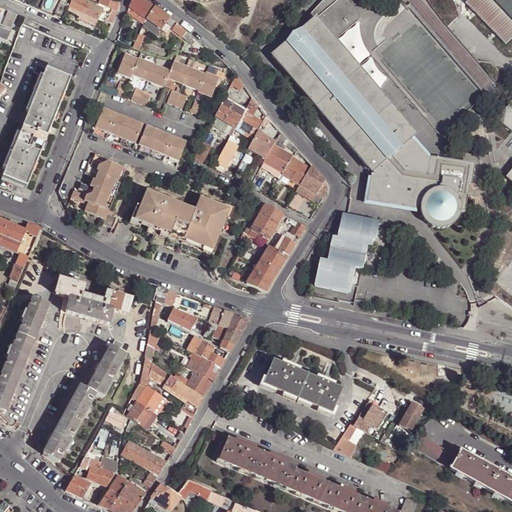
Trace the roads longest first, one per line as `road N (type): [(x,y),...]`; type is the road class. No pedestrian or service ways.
road 1 (residential): [(265,308),(336,187),(234,65),(161,0)]
road 2 (unclassified): [(265,308),(511,360)]
road 3 (unclassified): [(38,212),(159,276),(265,308)]
road 4 (unknown): [(511,332),(416,223),(335,196)]
road 5 (unknown): [(204,408),(402,488)]
road 6 (residential): [(158,484),(265,308)]
road 7 (residential): [(38,212),(106,46)]
road 8 (unknown): [(68,346),(42,380),(9,463)]
